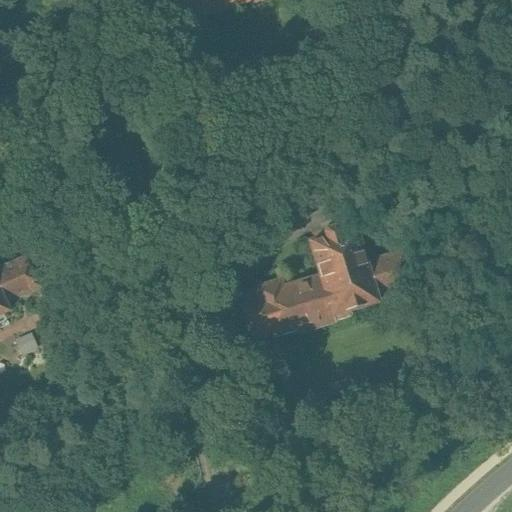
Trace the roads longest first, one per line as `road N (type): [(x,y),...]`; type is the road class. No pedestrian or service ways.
road 1 (residential): [(228,511),(159,268)]
road 2 (residential): [(136,189),(82,0)]
